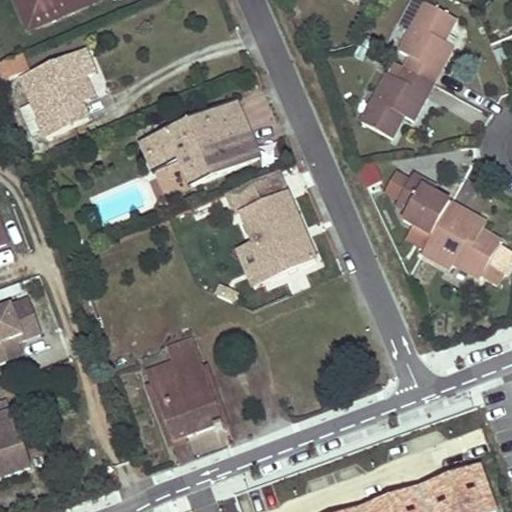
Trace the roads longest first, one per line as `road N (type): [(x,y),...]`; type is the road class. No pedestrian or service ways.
road 1 (residential): [(247,0),(426,393)]
road 2 (residential): [(426,393),(110,511)]
road 3 (unknown): [(150,497),(68,279)]
